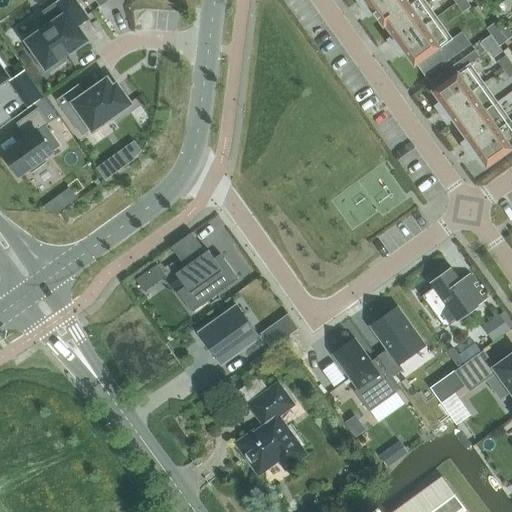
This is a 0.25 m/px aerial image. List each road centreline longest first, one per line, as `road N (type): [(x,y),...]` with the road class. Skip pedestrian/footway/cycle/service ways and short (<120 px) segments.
road 1 (residential): [(192,170),(232,201),(317,317),(470,211)]
road 2 (tertiary): [(194,511),(31,289)]
road 3 (residential): [(470,211),(321,0)]
road 4 (unclassified): [(31,289),(192,170)]
road 5 (unclassified): [(192,170),(217,0)]
